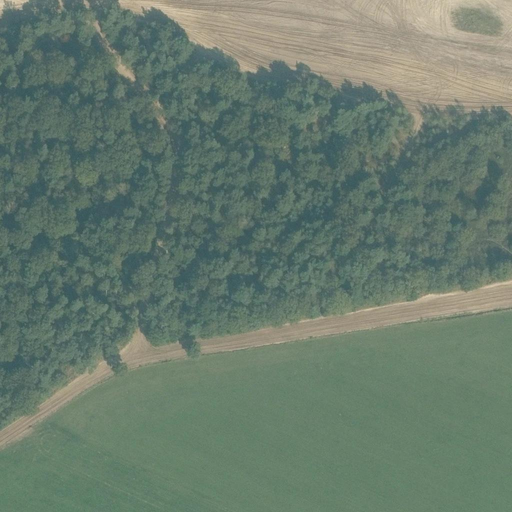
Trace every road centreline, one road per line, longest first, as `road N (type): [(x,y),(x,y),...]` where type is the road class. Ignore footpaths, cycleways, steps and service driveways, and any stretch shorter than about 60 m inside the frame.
road 1 (track): [(0,435),(129,352),(180,175),(144,95),(100,40),(105,0)]
road 2 (track): [(129,352),(511,294)]
